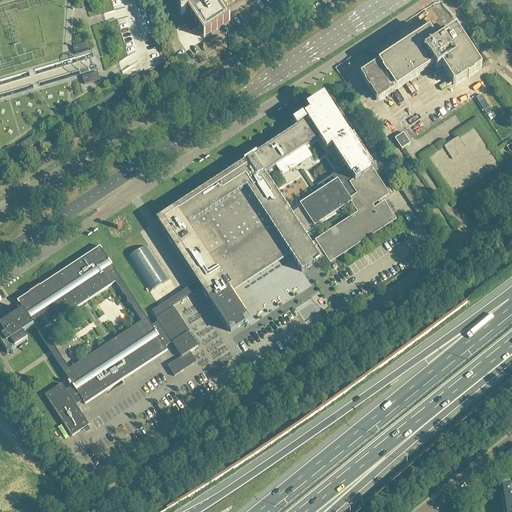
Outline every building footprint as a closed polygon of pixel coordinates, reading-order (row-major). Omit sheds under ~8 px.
[(0,0),(0,171),(164,64),(144,0),(0,0)] [(178,0),(179,1),(177,2),(180,13),(190,11),(192,18),(202,16),(205,19),(208,17),(208,18),(209,17),(209,16),(220,9),(220,10),(221,9),(232,1),(232,2),(233,1),(233,0),(178,0)] [(430,31),(362,75),(378,100),(379,100),(381,103),(387,98),(386,96),(433,64),(437,70),(443,66),(450,78),(447,80),(452,86),(455,85),(480,68),(483,66),(478,59),(475,61),(472,56),(475,54),(470,47),(467,49),(464,44),(467,42),(462,35),(459,37),(455,31),(450,23),(444,27),(441,23),(430,31)] [(168,240),(172,246),(173,245),(177,251),(178,251),(184,261),(197,281),(151,312),(156,319),(173,308),(172,305),(201,287),(205,293),(205,294),(203,295),(207,300),(209,298),(211,301),(231,332),(244,323),(248,321),(232,296),(227,289),(231,286),(227,280),(232,276),(246,267),(249,270),(249,269),(284,246),(285,246),(301,272),(314,263),(316,262),(325,256),(330,263),(356,245),(360,243),(395,220),(395,221),(396,220),(393,217),(384,203),(374,209),(372,206),(388,195),(374,173),(375,173),(374,172),(374,173),(372,170),(369,166),(368,163),(372,160),(372,161),(353,131),(353,132),(349,134),(329,103),(326,99),(309,111),(310,112),(304,116),(303,114),(300,117),(295,120),(293,121),(292,121),(296,128),(294,129),(252,157),(161,216),(162,217),(157,220),(158,221),(166,233),(165,233),(169,239),(168,240)] [(410,144),(403,133),(394,139),(401,150),(410,144)] [(465,147),(458,137),(443,147),(452,160),(458,156),(456,153),(465,147)] [(411,186),(402,191),(415,210),(421,219),(429,214),(423,204),(411,186)] [(128,258),(150,292),(168,280),(146,246),(128,258)] [(71,437),(89,425),(76,406),(83,401),(85,405),(167,351),(166,348),(165,347),(171,343),(172,344),(173,344),(181,357),(167,366),(174,377),(197,362),(190,352),(198,347),(189,333),(190,332),(173,308),(156,319),(157,320),(150,324),(147,319),(121,279),(100,247),(17,301),(23,310),(12,317),(11,315),(8,317),(0,321),(0,342),(7,353),(28,340),(23,333),(33,326),(70,382),(68,383),(69,386),(71,385),(72,384),(73,386),(66,391),(62,384),(44,395),(71,437)] [(511,503),(511,485),(501,487),(501,488),(502,488),(505,505),(511,503)]
